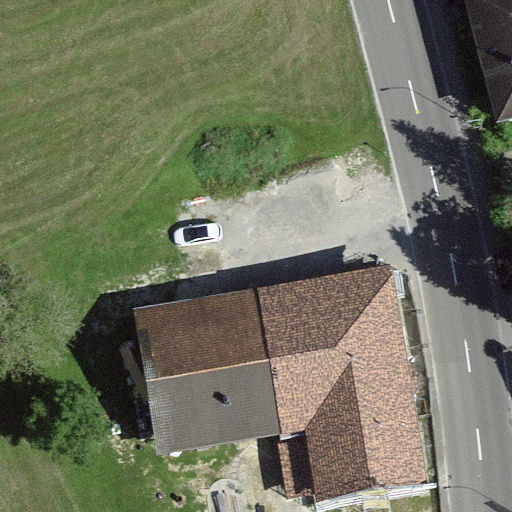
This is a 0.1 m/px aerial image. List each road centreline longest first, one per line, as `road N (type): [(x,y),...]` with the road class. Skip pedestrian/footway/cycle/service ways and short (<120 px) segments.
road 1 (tertiary): [(387,0),(462,335),(483,511)]
road 2 (unknown): [(438,224),(135,298)]
